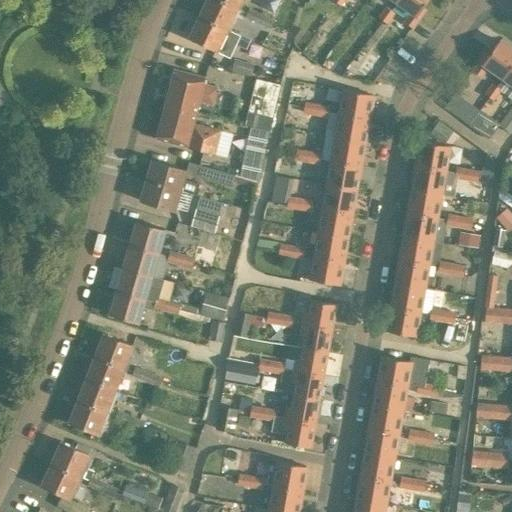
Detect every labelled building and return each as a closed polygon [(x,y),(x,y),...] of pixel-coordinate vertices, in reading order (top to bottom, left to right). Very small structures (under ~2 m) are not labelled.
[(238,9),(219,0),(208,0),(200,17),(228,31),(238,9)] [(219,0),(238,9),(242,0),(219,0)] [(422,7),(427,0),(396,0),(396,1),(412,13),(405,23),(412,28),(426,9),(422,7)] [(394,12),(385,5),(376,17),(386,24),(394,12)] [(270,29),(274,20),(249,8),(244,17),(270,29)] [(218,52),(228,31),(200,17),(190,39),(218,52)] [(236,34),(232,43),(246,49),(250,39),(236,34)] [(481,77),(488,68),(502,78),(511,63),(511,49),(499,40),(489,55),(486,53),(473,71),(481,77)] [(234,59),(231,70),(251,76),(254,64),(234,59)] [(511,85),(511,63),(502,78),(511,85)] [(218,87),(204,84),(206,78),(175,70),(166,104),(197,112),(200,101),(213,105),(218,87)] [(280,85),(255,79),(244,125),(250,126),(269,131),(280,85)] [(503,88),(493,81),(485,92),(495,99),(503,88)] [(372,95),(344,90),(339,115),(367,120),(372,95)] [(459,96),(451,109),(468,121),(477,109),(459,96)] [(317,104),(305,102),(303,113),(315,116),(317,104)] [(197,112),(166,104),(157,140),(215,155),(221,130),(194,123),(197,112)] [(328,118),(330,107),(317,104),(315,116),(328,118)] [(511,130),(511,110),(510,109),(498,125),(510,134),(511,130)] [(479,110),(468,125),(488,139),(499,124),(479,110)] [(335,139),(363,144),(367,120),(339,115),(335,139)] [(258,180),(269,131),(250,126),(237,174),(258,180)] [(359,167),(363,144),(335,139),(326,137),(322,161),(331,162),(359,167)] [(421,141),(416,166),(444,171),(448,146),(421,141)] [(309,151),(297,149),(294,161),(306,163),(309,151)] [(319,166),(321,154),(309,151),(306,163),(319,166)] [(481,172),(480,177),(492,179),(494,165),(494,162),(486,153),(481,172)] [(185,180),(187,174),(233,188),(236,176),(190,163),(187,171),(153,161),(141,202),(176,212),(182,192),(197,196),(200,185),(185,180)] [(327,186),(355,191),(359,167),(331,162),(327,186)] [(412,190),(440,195),(444,171),(416,166),(412,190)] [(455,178),(467,180),(469,170),(457,168),(455,178)] [(469,170),(467,180),(479,182),(481,172),(469,170)] [(287,201),(288,196),(291,178),(276,175),(271,201),(287,201)] [(313,208),(323,210),(351,215),(355,191),(327,186),(314,184),(311,200),(314,201),(313,208)] [(408,213),(435,218),(440,195),(412,190),(408,213)] [(299,210),(301,198),(288,196),(287,201),(286,208),(299,210)] [(199,197),(191,226),(214,233),(222,204),(199,197)] [(311,200),(301,198),(299,210),(312,213),(313,208),(314,201),(311,200)] [(507,231),(511,226),(511,215),(506,209),(496,218),(507,231)] [(319,234),(346,239),(351,215),(323,210),(319,234)] [(404,237),(431,242),(435,218),(408,213),(404,237)] [(446,225),(458,227),(460,217),(448,214),(446,225)] [(472,219),(460,217),(458,227),(470,229),(472,219)] [(170,251),(175,233),(138,223),(132,245),(159,253),(168,255),(170,251)] [(505,231),(494,229),(492,246),(502,247),(505,231)] [(458,244),(481,248),(483,235),(460,231),(458,244)] [(314,257),(342,262),(346,239),(319,234),(314,257)] [(399,260),(427,265),(431,242),(404,237),(399,260)] [(292,246),(280,243),(278,255),(290,257),(292,246)] [(132,245),(126,268),(153,276),(159,255),(159,253),(132,245)] [(302,259),(304,248),(292,246),(290,257),(302,259)] [(508,269),(511,256),(495,250),(491,264),(508,269)] [(170,251),(168,255),(166,262),(178,265),(182,254),(170,251)] [(182,254),(178,265),(190,269),(194,258),(182,254)] [(338,284),(342,262),(314,257),(310,279),(338,284)] [(427,265),(399,260),(395,284),(423,289),(427,265)] [(452,264),(440,261),(438,272),(450,274),(452,264)] [(464,266),(452,264),(450,274),(462,277),(464,266)] [(153,276),(126,268),(119,291),(155,301),(156,297),(158,298),(163,280),(153,277),(153,276)] [(391,307),(419,312),(423,289),(395,284),(391,307)] [(222,321),(229,299),(199,290),(193,313),(222,321)] [(155,301),(119,291),(112,316),(140,324),(144,309),(152,311),(153,308),(155,301)] [(156,297),(155,301),(153,308),(165,311),(168,300),(158,298),(156,297)] [(330,329),(335,304),(295,297),(292,315),(293,316),(292,322),(303,324),(330,329)] [(168,300),(165,311),(177,315),(179,308),(180,304),(168,300)] [(485,306),(485,307),(484,322),(502,324),(504,308),(493,307),(485,306)] [(414,336),(419,312),(391,307),(387,331),(414,336)] [(511,308),(504,308),(502,324),(511,324),(511,308)] [(443,311),(431,309),(429,320),(442,322),(443,311)] [(267,313),(265,324),(278,326),(280,313),(268,311),(267,313)] [(443,311),(442,322),(454,324),(455,312),(443,311)] [(252,315),(241,312),(238,312),(233,335),(247,338),(250,322),(252,315)] [(292,315),(280,313),(278,326),(291,328),(292,322),(293,316),(292,315)] [(303,348),(326,352),(330,329),(303,324),(301,334),(305,335),(303,348)] [(106,334),(97,356),(126,367),(134,346),(106,334)] [(294,371),(322,376),(326,352),(303,348),(301,360),(296,359),(294,371)] [(480,369),(497,371),(499,357),(481,355),(480,369)] [(126,367),(97,356),(89,378),(117,389),(126,367)] [(382,356),(378,380),(406,384),(405,387),(416,389),(417,382),(425,383),(429,360),(410,357),(409,361),(382,356)] [(511,372),(511,357),(499,357),(497,371),(511,372)] [(259,358),(258,364),(257,370),(258,370),(269,372),(271,361),(259,358)] [(257,370),(258,364),(227,359),(225,372),(257,377),(258,370),(257,370)] [(271,361),(269,372),(281,374),(282,374),(283,369),(284,363),(271,361)] [(135,366),(131,376),(158,387),(162,377),(135,366)] [(295,396),(318,400),(322,376),(294,371),(283,369),(282,374),(281,374),(280,382),(283,383),(282,391),(284,391),(284,394),(295,396)] [(117,389),(89,378),(80,400),(108,411),(117,389)] [(406,384),(378,380),(374,403),(402,408),(412,410),(414,398),(404,396),(405,387),(406,384)] [(417,382),(416,389),(415,393),(428,395),(430,384),(425,383),(417,382)] [(433,385),(430,384),(428,395),(441,398),(442,391),(443,387),(433,385)] [(276,417),(313,423),(318,400),(295,396),(293,407),(278,404),(276,417)] [(238,410),(250,412),(251,406),(252,400),(240,397),(238,409),(238,410)] [(99,435),(108,411),(80,400),(70,424),(99,435)] [(429,411),(445,414),(447,404),(431,401),(429,411)] [(374,403),(370,427),(397,432),(408,433),(408,429),(409,430),(410,426),(399,424),(402,408),(374,403)] [(495,405),(477,403),(475,417),(493,419),(495,405)] [(511,406),(495,405),(493,419),(511,421),(511,408),(511,406)] [(215,429),(233,433),(238,409),(219,406),(215,429)] [(262,419),(263,408),(251,406),(250,412),(249,417),(262,419)] [(263,408),(262,419),(273,421),(274,416),(275,410),(263,408)] [(141,431),(145,422),(118,411),(114,420),(141,431)] [(247,428),(249,417),(238,415),(237,426),(247,428)] [(309,447),(313,423),(276,417),(274,416),(273,421),(274,421),(273,427),(289,429),(287,443),(309,447)] [(365,451),(393,455),(397,432),(370,427),(365,451)] [(408,429),(408,433),(406,440),(419,443),(421,432),(409,430),(408,429)] [(433,434),(421,432),(419,443),(431,445),(433,434)] [(196,447),(176,442),(170,467),(190,472),(196,447)] [(63,443),(53,464),(80,476),(89,480),(90,476),(91,477),(94,471),(84,467),(90,455),(63,443)] [(490,452),(472,450),(471,465),(489,467),(490,452)] [(393,455),(365,451),(361,474),(389,479),(390,472),(393,455)] [(506,468),(508,454),(490,452),(489,467),(506,468)] [(278,461),(273,485),(302,490),(306,466),(278,461)] [(70,499),(80,476),(53,464),(43,487),(70,499)] [(249,488),(251,476),(239,474),(237,485),(249,488)] [(389,479),(361,474),(357,498),(385,503),(389,479)] [(90,476),(89,480),(86,486),(99,491),(104,482),(91,477),(90,476)] [(262,490),(264,479),(251,476),(249,488),(262,490)] [(412,479),(400,476),(398,488),(411,490),(412,479)] [(412,479),(411,490),(423,492),(425,481),(412,479)] [(104,482),(99,491),(112,497),(116,488),(104,482)] [(146,492),(147,489),(129,482),(123,497),(157,510),(162,498),(146,492)] [(162,506),(176,511),(184,490),(170,485),(162,506)] [(297,511),(302,490),(273,485),(269,509),(287,511),(297,511)] [(382,511),(385,503),(357,498),(354,511),(382,511)] [(195,511),(221,511),(223,507),(202,503),(195,511)] [(456,511),(467,511),(468,503),(457,503),(456,511)]
